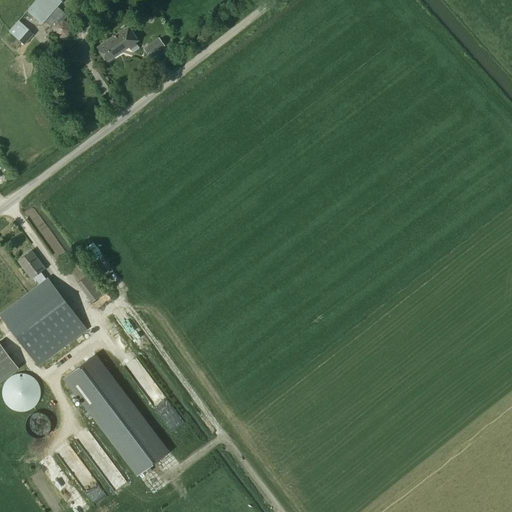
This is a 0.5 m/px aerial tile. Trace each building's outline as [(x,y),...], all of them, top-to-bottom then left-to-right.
[(36,0),(26,11),(27,11),(42,25),(45,22),(53,27),(54,34),(60,38),(66,36),(70,31),(69,24),(64,21),(68,16),(57,7),(62,1),(61,0),(36,0)] [(34,33),(19,20),(9,32),(24,45),(34,33)] [(128,25),(126,27),(97,47),(107,62),(129,48),(133,54),(140,49),(136,43),(139,41),(128,25)] [(143,49),(150,58),(165,47),(158,37),(143,49)] [(31,251),(18,261),(31,279),(33,278),(39,284),(0,313),(0,316),(38,367),(87,330),(48,277),(46,279),(40,272),(45,269),(31,251)] [(105,293),(91,273),(77,284),(92,303),(105,293)] [(0,382),(19,368),(0,343),(0,382)] [(96,351),(63,375),(137,475),(168,449),(156,432),(96,351)] [(138,359),(125,367),(141,392),(154,383),(138,359)] [(37,393),(37,389),(37,386),(36,382),(34,379),(32,377),(30,375),(27,373),(24,373),(21,372),(17,372),(15,373),(12,374),(9,376),(7,378),(5,381),(3,385),(3,388),(3,392),(4,395),(5,398),(7,400),(10,403),(12,404),(15,406),(19,406),(22,406),(26,405),(29,404),(32,402),(34,399),(36,396),(37,393)] [(176,415),(168,422),(174,430),(183,423),(176,415)] [(81,443),(114,491),(127,483),(93,434),(81,443)] [(96,503),(107,495),(73,450),(69,453),(71,456),(69,458),(70,460),(65,463),(96,503)]
